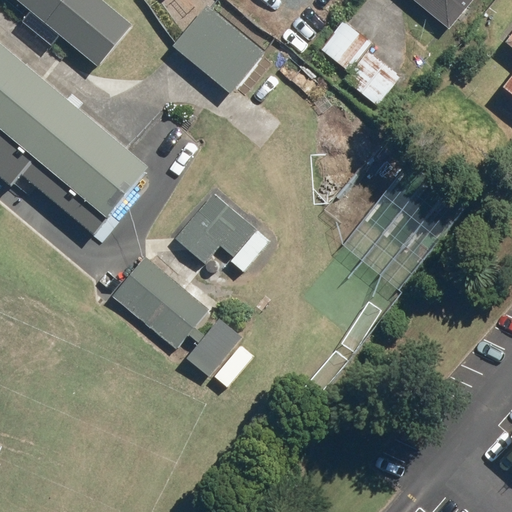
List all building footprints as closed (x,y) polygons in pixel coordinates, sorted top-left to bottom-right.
[(8,0),(96,70),(131,27),(97,0),(8,0)] [(473,0),(416,0),(451,27),(473,0)] [(208,6),(175,44),(231,92),(264,54),(208,6)] [(372,38),(344,15),(317,47),(346,71),(372,38)] [(0,42),(0,122),(108,210),(147,162),(0,42)] [(407,65),(378,42),(351,75),(380,98),(407,65)] [(259,229),(216,191),(176,237),(205,263),(221,244),(235,256),(259,229)] [(211,309),(144,254),(111,294),(178,349),(211,309)] [(245,337),(223,317),(187,357),(210,377),(245,337)]
